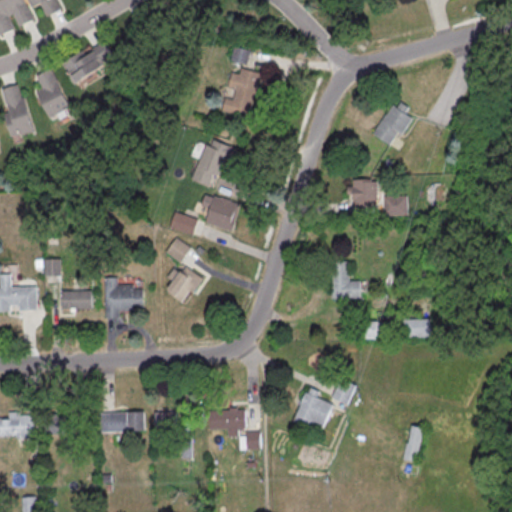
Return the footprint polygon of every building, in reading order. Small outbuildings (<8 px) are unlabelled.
[(0,0),(57,0),(61,8),(47,15),(40,2),(29,7),(34,18),(19,25),(13,12),(8,15),(14,27),(0,34),(0,0)] [(62,63),(74,82),(116,58),(104,38),(62,63)] [(251,50),(233,46),(231,60),(248,63),(251,50)] [(257,71),(246,116),(218,109),(222,96),(229,98),(232,88),(223,86),(227,70),(236,72),(238,66),(257,71)] [(49,116),(70,108),(53,67),(32,76),(49,116)] [(0,90),(11,136),(34,131),(22,82),(0,87),(0,90)] [(370,132),(389,103),(394,106),(398,101),(406,106),(402,111),(410,117),(399,133),(395,131),(387,143),(370,132)] [(203,143),(188,178),(205,185),(210,172),(216,175),(222,158),(226,160),(232,147),(210,138),(208,145),(203,143)] [(378,178),(353,178),(353,205),(378,205),(378,178)] [(205,221),(232,229),(240,202),(214,194),(205,221)] [(408,195),(386,195),(386,213),(408,213),(408,195)] [(199,218),(174,209),(169,226),(193,234),(199,218)] [(173,236),(163,251),(178,261),(188,246),(173,236)] [(361,298),(361,279),(350,279),(350,260),(331,260),(331,298),(361,298)] [(183,265),(201,277),(190,292),(186,289),(180,298),(164,287),(169,280),(164,276),(171,266),(176,270),(177,269),(179,270),(183,265)] [(33,284),(34,308),(16,309),(16,304),(8,304),(8,310),(0,310),(0,272),(8,272),(8,286),(33,284)] [(102,276),(102,317),(117,317),(117,310),(140,310),(140,287),(130,288),(130,283),(114,284),(114,276),(102,276)] [(59,289),(89,288),(89,307),(59,308),(59,289)] [(432,331),(432,322),(421,322),(421,331),(432,331)] [(338,377),(329,396),(344,403),(353,384),(338,377)] [(303,391),(291,420),(308,427),(311,421),(320,425),(330,403),(303,391)] [(261,448),(260,431),(246,431),(245,408),(210,408),(211,428),(228,428),(228,435),(240,435),(240,449),(261,448)] [(6,410),(6,416),(0,416),(0,434),(13,434),(13,437),(32,436),(31,413),(17,413),(17,410),(6,410)] [(141,410),(142,429),(98,431),(97,411),(141,410)] [(154,411),(154,431),(177,431),(177,411),(154,411)] [(47,415),(47,433),(73,433),(73,415),(47,415)] [(418,461),(423,427),(410,424),(405,459),(418,461)] [(20,511),(34,511),(34,495),(20,495),(20,511)]
